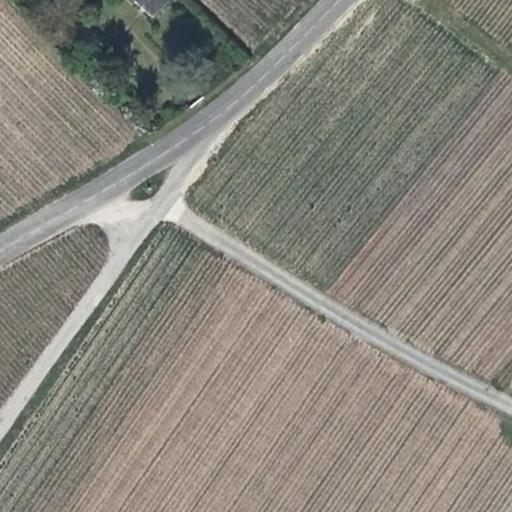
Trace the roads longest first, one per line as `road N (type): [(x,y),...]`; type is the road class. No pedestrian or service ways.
road 1 (tertiary): [(0,250),(204,128),(339,0)]
road 2 (track): [(161,200),(234,254),(373,336),(511,405)]
road 3 (track): [(0,431),(148,208),(171,188),(204,128)]
